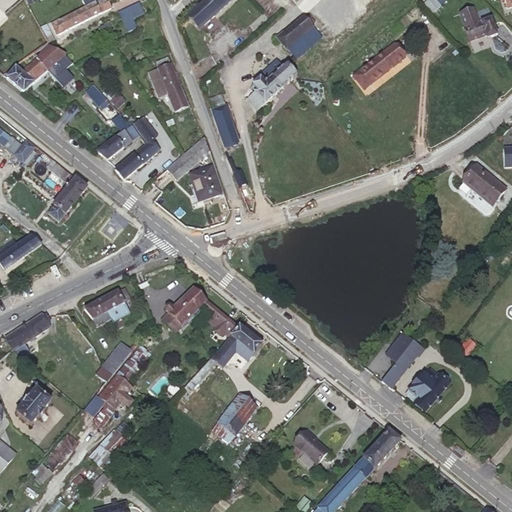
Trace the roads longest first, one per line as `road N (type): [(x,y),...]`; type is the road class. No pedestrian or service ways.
road 1 (secondary): [(174,240),(510,511)]
road 2 (tertiary): [(511,105),(483,134),(402,171),(240,224)]
road 3 (residential): [(158,0),(240,224)]
road 4 (secondary): [(0,96),(174,240)]
road 5 (tertiary): [(174,240),(0,325)]
road 6 (unknown): [(93,277),(0,187)]
